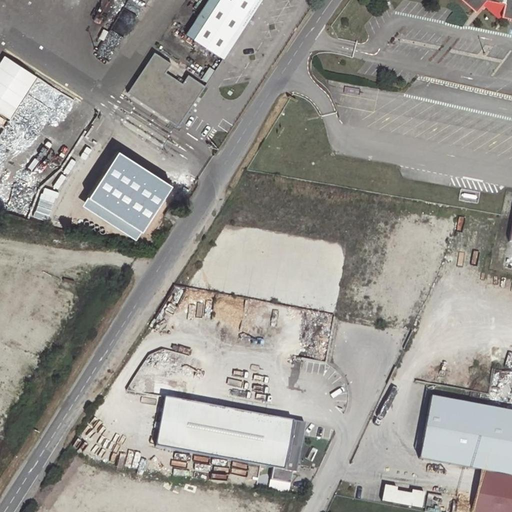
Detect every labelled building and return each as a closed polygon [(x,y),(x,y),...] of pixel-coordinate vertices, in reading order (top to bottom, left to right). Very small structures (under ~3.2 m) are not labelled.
[(248,23),(213,0),(208,0),(186,34),(224,59),(248,23)] [(213,0),(248,23),(263,0),(213,0)] [(511,0),(460,0),(473,13),(477,10),(486,0),(497,0),(505,1),(502,15),(511,16),(511,0)] [(486,0),(477,10),(502,15),(505,1),(497,0),(486,0)] [(152,52),(128,95),(180,125),(204,84),(187,75),(182,83),(165,73),(171,63),(152,52)] [(0,60),(0,112),(12,120),(27,93),(59,112),(67,96),(39,80),(41,78),(2,56),(0,60)] [(209,67),(202,79),(206,82),(213,70),(209,67)] [(163,152),(107,116),(97,131),(153,167),(163,152)] [(157,208),(142,199),(125,226),(139,235),(157,208)] [(306,420),(165,397),(157,447),(298,469),(306,420)] [(476,471),(511,476),(511,412),(425,399),(415,461),(476,471)] [(511,511),(511,476),(476,471),(469,511),(511,511)] [(418,495),(385,490),(383,500),(417,505),(418,495)]
